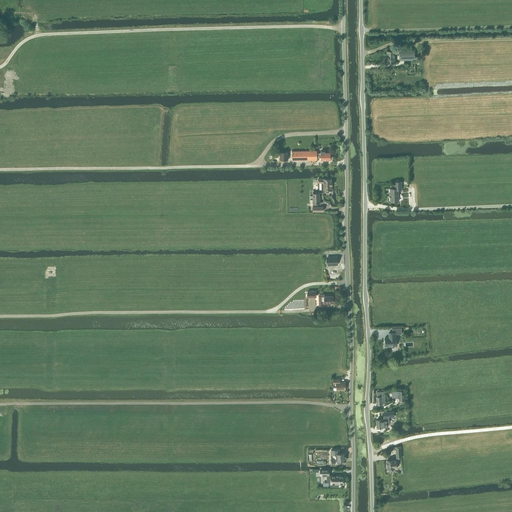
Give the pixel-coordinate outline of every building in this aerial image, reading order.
[(401,60),(415,60),(415,50),(401,51),(401,60)] [(330,152),(325,153),(325,151),(321,151),(321,153),(317,153),(317,151),(292,151),(292,160),(317,160),(317,157),(321,157),(321,160),(330,160),(330,152)] [(288,160),(288,152),(280,152),(279,160),(288,160)] [(330,190),(331,190),(331,189),(332,189),(332,186),(331,186),(331,185),(332,185),(332,182),(331,182),(331,179),(324,179),(318,179),(318,183),(322,182),(322,190),(326,190),(327,191),(329,191),(330,190)] [(399,201),(398,190),(402,190),(402,182),(395,182),(395,189),(390,189),(390,201),(399,201)] [(313,199),(311,199),(311,203),(313,203),(313,204),(320,204),(322,204),(322,202),(320,202),(320,193),(313,193),(313,199)] [(334,303),(334,296),(325,296),(325,294),(320,294),(320,298),(320,300),(321,301),(321,302),(321,303),(322,304),(323,304),(324,304),(325,304),(325,306),(330,305),(330,303),(334,303)] [(396,337),(395,334),(395,332),(389,333),(389,337),(385,338),(385,346),(396,346),(396,337)] [(346,390),(345,382),(340,382),(340,379),(333,379),(334,388),(337,388),(337,390),(346,390)] [(377,404),(385,404),(385,391),(377,392),(377,396),(376,396),(377,404)] [(384,419),(377,420),(377,428),(388,427),(387,423),(389,423),(388,417),(394,416),(394,411),(384,412),(384,419)] [(339,449),(331,450),(331,454),(332,454),(332,459),(332,463),(336,463),(336,461),(337,461),(337,460),(346,459),(346,454),(346,453),(339,453),(339,449)] [(394,459),(387,460),(388,469),(397,468),(397,464),(398,464),(398,460),(397,460),(396,460),(394,460),(394,459)] [(344,475),(329,475),(329,469),(321,469),(321,475),(327,475),(327,482),(331,482),(331,484),(333,484),(333,486),(339,486),(339,484),(344,484),(344,475)]
